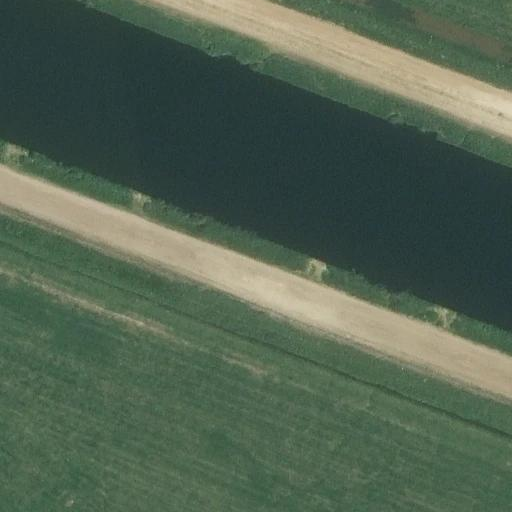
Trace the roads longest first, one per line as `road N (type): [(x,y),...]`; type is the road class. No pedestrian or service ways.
road 1 (track): [(511,382),(0,187)]
road 2 (track): [(511,114),(208,0)]
